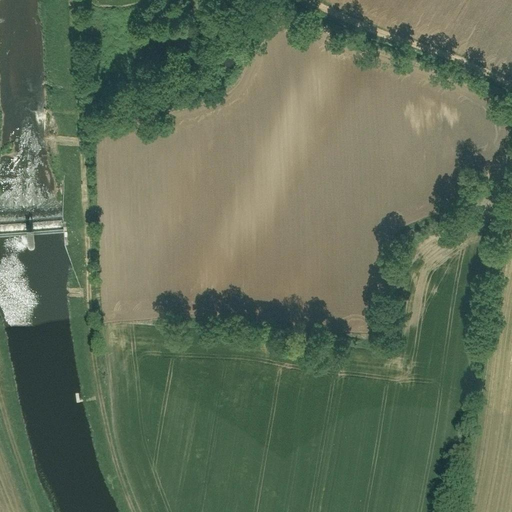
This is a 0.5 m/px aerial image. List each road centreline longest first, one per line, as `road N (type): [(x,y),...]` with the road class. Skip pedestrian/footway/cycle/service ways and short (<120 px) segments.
road 1 (track): [(133,511),(104,436),(84,301),(64,0)]
road 2 (track): [(312,0),(511,85)]
